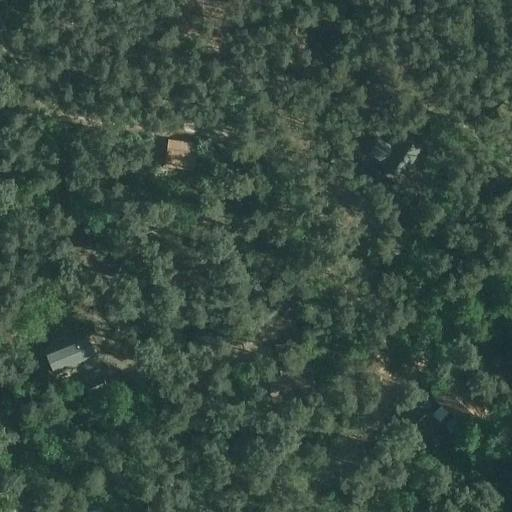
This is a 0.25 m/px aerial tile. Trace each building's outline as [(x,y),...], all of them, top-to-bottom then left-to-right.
[(169,139),(167,157),(192,161),(195,144),(169,139)] [(412,160),(394,149),(386,163),(403,174),(412,160)] [(75,336),(76,340),(68,343),(66,339),(58,342),(57,339),(50,342),(53,349),(56,348),(62,363),(92,351),(86,336),(82,337),(80,333),(75,336)] [(309,363),(300,364),(280,368),(282,376),(269,378),(271,393),(285,390),(286,398),(315,393),(309,363)] [(438,398),(467,426),(487,405),(458,377),(438,398)] [(99,511),(106,511),(105,499),(64,504),(65,511),(99,511)]
